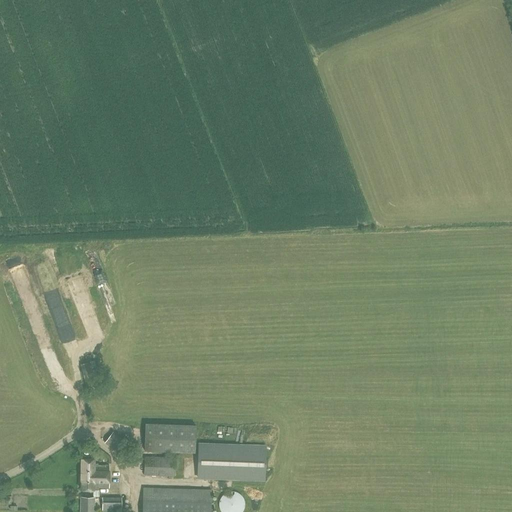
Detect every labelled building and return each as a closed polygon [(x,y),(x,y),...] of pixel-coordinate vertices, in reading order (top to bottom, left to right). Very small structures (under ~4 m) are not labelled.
[(85,383),(89,382),(91,387),(97,385),(96,380),(100,379),(95,360),(80,365),(85,383)] [(196,425),(145,423),(144,450),(195,453),(196,425)] [(111,430),(103,442),(129,461),(136,454),(127,447),(129,444),(111,430)] [(200,445),(199,478),(265,480),(266,447),(200,445)] [(175,457),(145,456),(144,475),(174,476),(175,457)] [(81,459),(81,465),(81,489),(94,490),(94,489),(98,489),(98,487),(109,487),(109,465),(94,465),(94,459),(81,459)] [(142,511),(211,511),(212,489),(143,487),(142,511)] [(242,511),(243,511),(244,510),(244,509),(245,508),(245,507),(245,506),(245,505),(245,504),(245,503),(245,502),(245,501),(244,500),(244,499),(244,498),(243,497),(242,496),(242,495),(240,494),(240,493),(238,492),(237,492),(235,491),(233,491),(232,491),(230,491),(229,492),(227,492),(226,493),(225,493),(223,495),(222,497),(221,498),(221,499),(220,500),(220,501),(219,502),(219,503),(219,504),(219,505),(219,506),(220,507),(220,509),(221,511),(242,511)] [(94,511),(94,497),(81,497),(80,511),(94,511)] [(101,511),(121,511),(122,498),(102,497),(101,511)]
